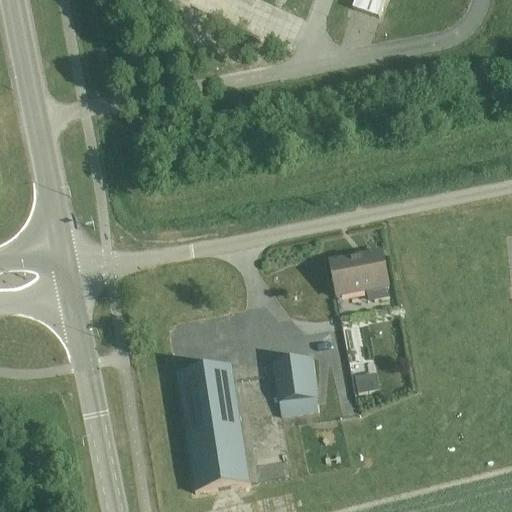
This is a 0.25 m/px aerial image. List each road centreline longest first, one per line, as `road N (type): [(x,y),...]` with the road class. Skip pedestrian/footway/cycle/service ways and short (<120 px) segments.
road 1 (tertiary): [(68,271),(511,187)]
road 2 (tertiary): [(68,271),(12,0)]
road 3 (tertiary): [(115,511),(68,271)]
